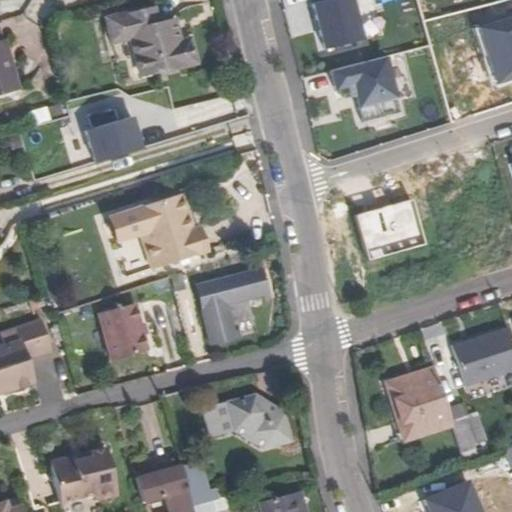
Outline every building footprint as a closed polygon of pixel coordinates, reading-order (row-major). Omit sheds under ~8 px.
[(352,0),(333,0),(313,5),(317,23),(319,22),(322,32),(319,33),(324,52),(363,41),(352,0)] [(159,7),(112,19),(117,42),(136,38),(145,76),(199,62),(194,39),(185,41),(179,20),(163,23),(159,7)] [(511,17),(479,28),(497,85),(511,80),(511,17)] [(11,39),(0,42),(0,95),(22,88),(11,39)] [(386,58),(329,73),(335,93),(348,89),(351,100),(360,97),(363,108),(359,109),(363,126),(401,116),(386,58)] [(28,111),(33,125),(50,120),(46,106),(28,111)] [(88,131),(97,162),(145,147),(136,117),(88,131)] [(56,121),(19,133),(32,175),(69,163),(56,121)] [(138,239),(183,225),(181,218),(186,216),(178,194),(129,211),(138,239)] [(183,225),(138,239),(148,268),(200,251),(193,230),(186,232),(183,225)] [(210,342),(241,335),(239,329),(234,331),(228,308),(236,305),(235,298),(249,295),(264,291),(265,296),(269,295),(261,266),(195,284),(210,342)] [(133,305),(91,316),(102,363),(145,351),(133,305)] [(33,386),(24,361),(51,351),(39,319),(13,328),(18,340),(0,346),(0,393),(7,391),(8,394),(33,386)] [(480,338),(434,352),(448,394),(493,380),(480,338)] [(441,430),(439,424),(423,372),(376,387),(394,444),(441,430)] [(245,401),(262,450),(288,443),(282,416),(254,400),(245,401)] [(262,450),(245,401),(228,406),(234,433),(262,450)] [(439,424),(441,430),(447,447),(462,442),(455,419),(439,424)] [(71,461),(66,456),(54,460),(50,465),(60,504),(94,496),(95,501),(117,496),(104,448),(88,452),(89,457),(71,461)] [(89,457),(88,452),(66,456),(71,461),(89,457)] [(178,460),(191,511),(217,503),(212,484),(204,486),(195,456),(178,460)] [(191,511),(178,460),(133,472),(140,498),(162,492),(167,511),(191,511)] [(425,500),(422,500),(427,511),(476,511),(464,484),(440,494),(437,486),(422,492),(425,500)] [(280,498),(284,511),(302,511),(297,494),(280,498)] [(21,511),(17,498),(0,504),(0,511),(21,511)] [(284,511),(280,498),(256,504),(258,511),(284,511)] [(222,511),(229,510),(226,501),(217,503),(191,511),(222,511)]
